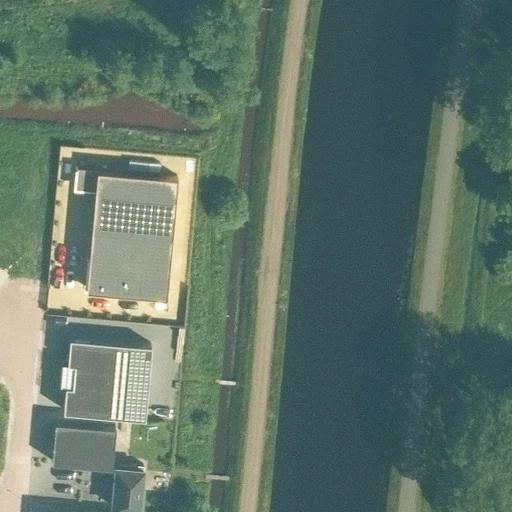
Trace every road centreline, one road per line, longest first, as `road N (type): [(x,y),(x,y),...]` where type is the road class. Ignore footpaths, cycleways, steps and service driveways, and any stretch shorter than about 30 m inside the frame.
road 1 (track): [(301,0),(274,194),(246,511)]
road 2 (unclassified): [(0,363),(17,381),(21,411),(7,511)]
